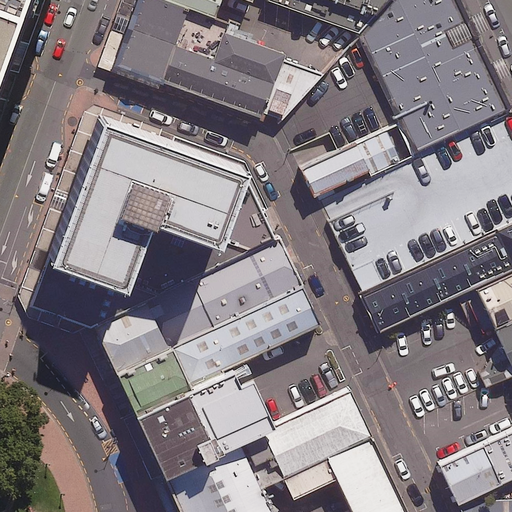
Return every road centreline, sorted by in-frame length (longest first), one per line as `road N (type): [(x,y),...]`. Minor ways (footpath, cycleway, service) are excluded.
road 1 (unclassified): [(67,63),(273,137),(443,511)]
road 2 (secondary): [(0,344),(76,412),(101,458),(116,511)]
road 3 (secondary): [(0,243),(67,63)]
